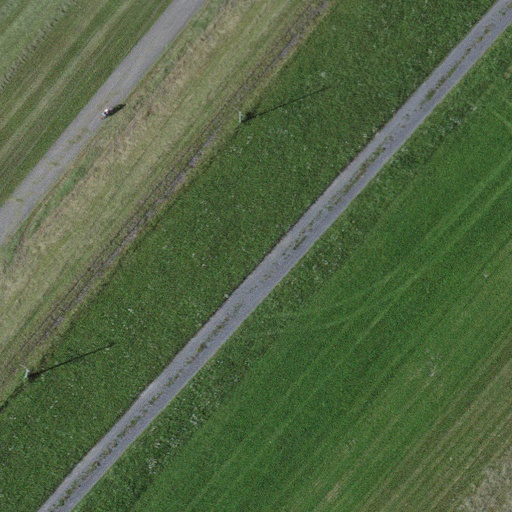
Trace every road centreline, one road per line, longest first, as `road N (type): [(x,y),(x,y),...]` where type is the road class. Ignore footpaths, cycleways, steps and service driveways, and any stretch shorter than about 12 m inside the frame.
road 1 (track): [(62,511),(511,9)]
road 2 (track): [(198,0),(0,237)]
